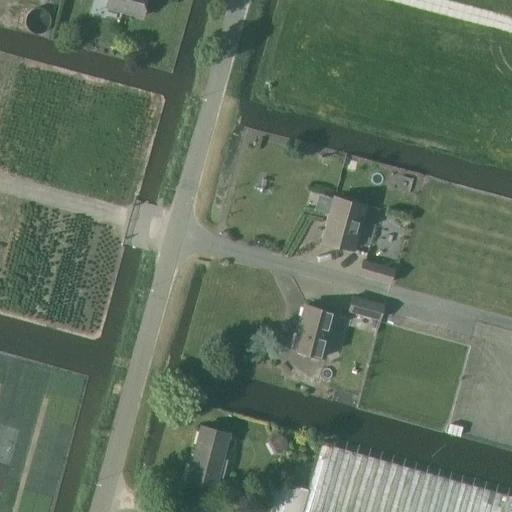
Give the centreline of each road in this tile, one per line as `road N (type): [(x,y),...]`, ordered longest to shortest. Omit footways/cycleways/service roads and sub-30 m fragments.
road 1 (unclassified): [(109,511),(250,0)]
road 2 (unknown): [(187,228),(511,319)]
